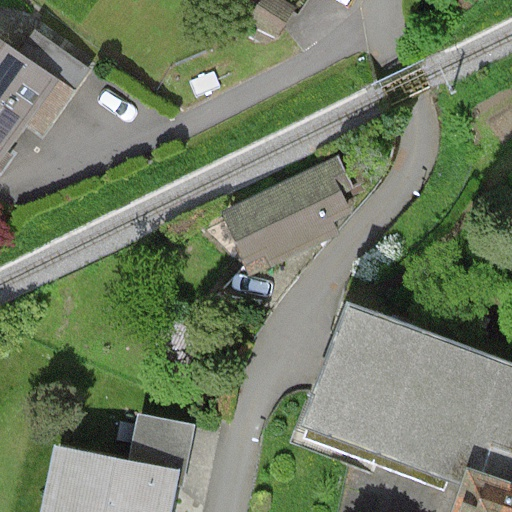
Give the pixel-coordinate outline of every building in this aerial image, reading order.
[(292,8),(278,0),(263,0),(252,18),(277,33),(292,8)] [(84,70),(35,36),(20,58),(0,44),(0,153),(22,121),(41,133),(84,70)] [(338,161),(225,211),(251,269),(336,232),(330,220),(348,212),(339,191),(349,187),(338,161)] [(308,427),(434,472),(465,482),(469,469),(511,484),(511,365),(350,309),(308,427)] [(45,511),(167,511),(175,474),(184,476),(194,428),(141,417),(131,465),(58,450),(45,511)] [(511,511),(511,484),(469,469),(465,482),(454,511),(511,511)]
